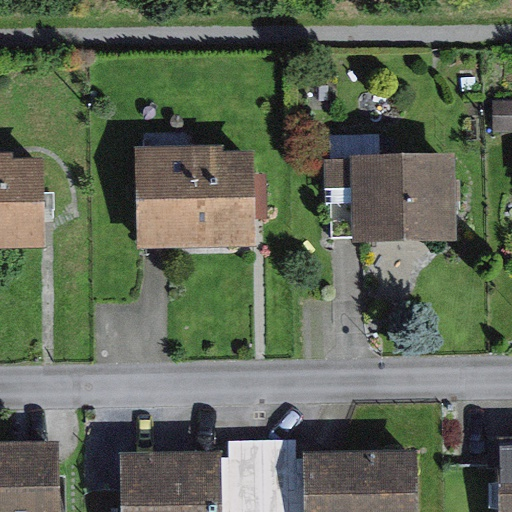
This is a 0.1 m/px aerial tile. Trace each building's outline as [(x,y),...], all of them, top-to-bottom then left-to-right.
[(475,242),(472,149),(340,154),(338,98),(301,99),(304,185),(350,183),(352,246),(475,242)] [(263,139),(150,141),(152,249),(265,247),(263,139)] [(41,157),(0,157),(0,248),(42,248),(41,218),(41,157)] [(415,511),(412,432),(133,445),(136,511),(250,511),(317,508),(316,511),(415,511)] [(58,511),(57,448),(0,449),(0,511),(58,511)]
